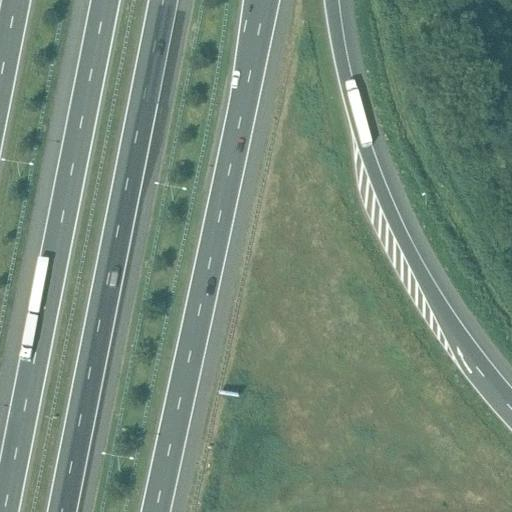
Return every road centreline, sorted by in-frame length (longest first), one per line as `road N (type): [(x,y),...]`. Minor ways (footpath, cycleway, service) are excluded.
road 1 (motorway): [(157,511),(263,0)]
road 2 (motorway): [(62,511),(164,0)]
road 3 (motorway): [(104,0),(3,511)]
road 4 (motorway): [(511,401),(457,335),(387,210),(340,62),(331,0)]
